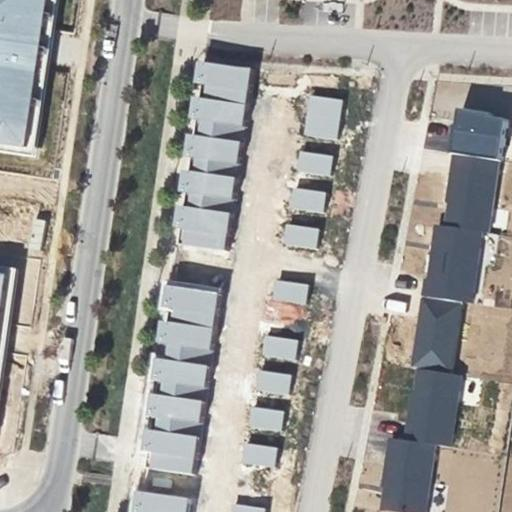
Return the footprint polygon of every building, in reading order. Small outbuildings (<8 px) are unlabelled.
[(56,0),(0,0),(0,149),(34,154),(56,0)] [(231,249),(256,69),(202,62),(177,242),(231,249)] [(343,102),(309,96),(303,137),(337,142),(343,102)] [(455,125),(450,153),(456,154),(502,161),(503,161),(509,121),(493,119),(494,115),(462,110),(460,126),(455,125)] [(333,156),(299,151),(296,172),(329,178),(333,156)] [(502,161),(456,154),(449,204),(452,204),(448,227),(483,233),(491,234),(502,161)] [(327,191),(294,186),(290,207),(324,212),(327,191)] [(320,229),(287,224),(284,245),(317,250),(320,229)] [(448,227),(439,226),(431,280),(428,279),(425,297),(473,304),(483,233),(448,227)] [(0,351),(12,269),(0,267),(0,351)] [(309,285),(276,280),(273,301),(306,307),(309,285)] [(196,474),(223,291),(171,283),(145,467),(196,474)] [(455,373),(466,305),(422,298),(411,366),(455,373)] [(299,341),(266,336),(263,357),(296,363),(299,341)] [(293,374),(259,369),(256,390),(289,395),(293,374)] [(464,376),(421,370),(414,419),(411,419),(408,442),(438,446),(453,449),(464,376)] [(286,412),(253,407),(249,428),(283,433),(286,412)] [(408,442),(393,440),(386,487),(389,488),(385,510),(394,511),(428,511),(438,446),(408,442)] [(279,448),(246,443),(243,464),(276,469),(279,448)] [(190,511),(193,498),(139,491),(136,511),(190,511)] [(266,511),(268,508),(234,503),(232,511),(266,511)]
